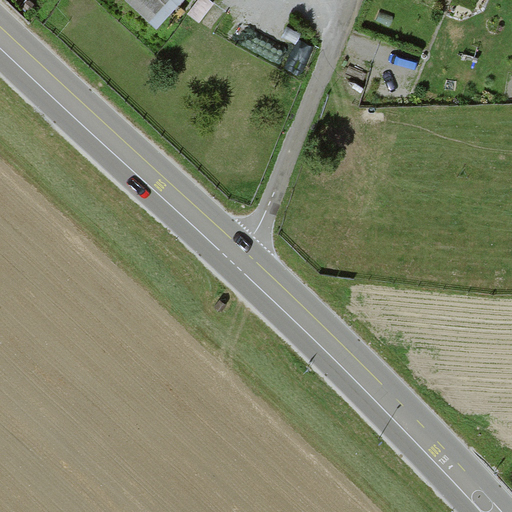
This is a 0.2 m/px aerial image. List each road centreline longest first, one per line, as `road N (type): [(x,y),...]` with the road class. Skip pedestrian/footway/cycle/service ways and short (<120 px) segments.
road 1 (secondary): [(235,251),(491,511)]
road 2 (secondary): [(0,26),(235,251)]
road 3 (residential): [(235,251),(259,226),(351,0)]
